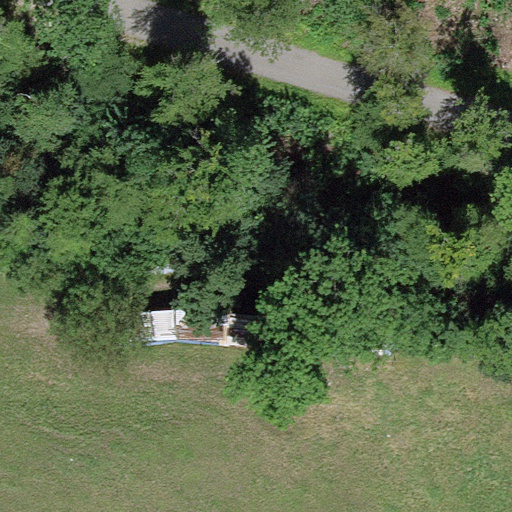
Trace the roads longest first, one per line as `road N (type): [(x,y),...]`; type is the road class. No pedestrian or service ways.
road 1 (unclassified): [(74,0),(511,142)]
road 2 (track): [(70,299),(306,284),(511,310)]
road 3 (track): [(142,28),(0,10)]
